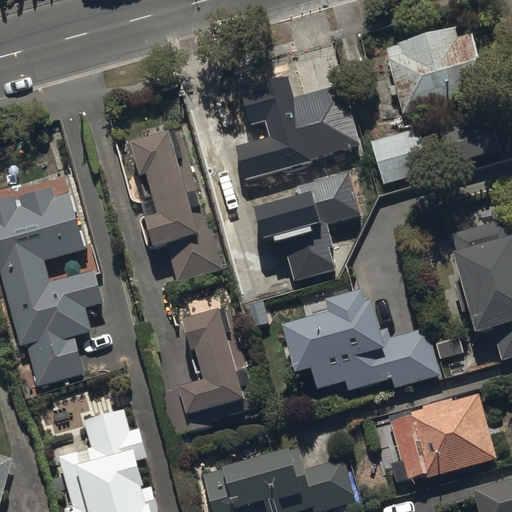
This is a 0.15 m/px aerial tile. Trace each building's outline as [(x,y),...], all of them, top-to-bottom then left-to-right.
[(489,96),(472,38),(458,42),(455,31),(398,48),(399,51),(385,55),(405,121),(489,96)] [(257,95),(243,99),(250,126),(265,121),(269,137),(237,146),(245,178),(359,147),(341,84),(295,97),(289,75),(254,84),(257,95)] [(493,121),(440,133),(448,166),(500,154),(493,121)] [(421,130),(371,144),(383,187),(434,172),(421,130)] [(184,132),(131,146),(147,204),(154,202),(159,218),(145,222),(154,252),(168,249),(178,285),(215,275),(206,243),(215,241),(184,132)] [(299,195),(254,208),(263,243),(281,238),(293,281),(335,269),(323,224),(359,214),(347,172),(296,186),(299,195)] [(22,198),(0,203),(0,258),(24,351),(30,349),(40,388),(86,376),(78,342),(95,337),(89,315),(106,311),(96,273),(54,284),(49,264),(85,255),(69,193),(24,205),(22,198)] [(457,249),(451,251),(475,331),(492,326),(503,361),(511,358),(511,231),(509,221),(453,238),(457,249)] [(298,379),(314,375),(319,394),(347,387),(350,398),(395,386),(396,391),(443,378),(430,331),(391,341),(389,334),(382,336),(374,307),(368,308),(364,296),(329,305),(332,317),(285,330),(298,379)] [(203,385),(161,398),(174,442),(214,430),(213,425),(260,411),(231,311),(185,325),(203,385)] [(442,361),(464,355),(461,341),(438,347),(442,361)] [(483,400),(393,423),(409,485),(499,461),(483,400)] [(159,511),(153,490),(148,492),(140,466),(149,463),(139,431),(132,434),(126,413),(85,425),(90,440),(51,452),(59,478),(65,476),(75,510),(69,511),(159,511)] [(301,450),(205,478),(214,511),(308,511),(316,510),(316,511),(337,511),(358,506),(346,461),(307,472),(301,450)] [(0,506),(13,462),(0,458),(0,506)] [(511,511),(511,485),(477,495),(481,511),(511,511)]
